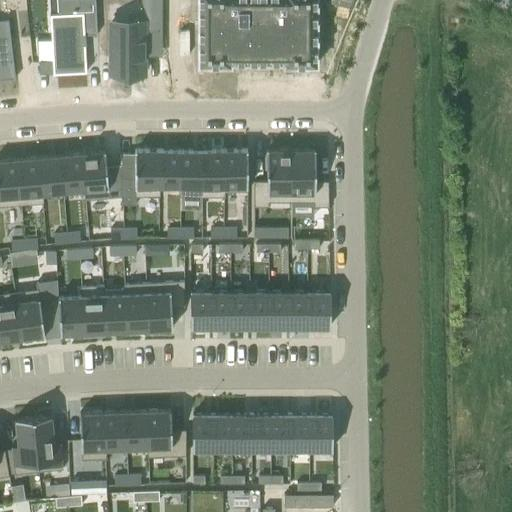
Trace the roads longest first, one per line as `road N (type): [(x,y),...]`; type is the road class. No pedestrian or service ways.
road 1 (residential): [(0,392),(132,378),(355,377)]
road 2 (residential): [(0,122),(93,113),(350,112)]
road 3 (residential): [(355,377),(350,112)]
road 4 (residential): [(358,511),(355,377)]
